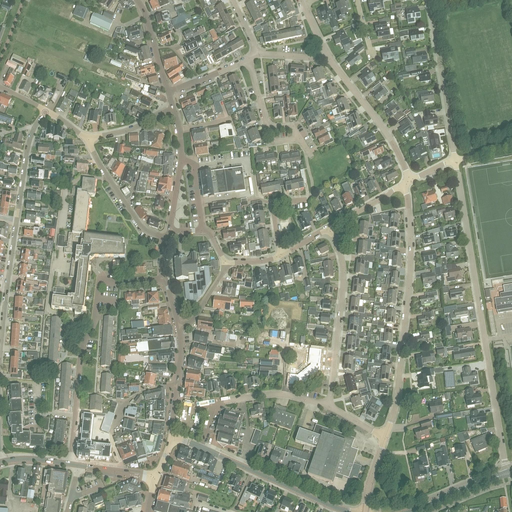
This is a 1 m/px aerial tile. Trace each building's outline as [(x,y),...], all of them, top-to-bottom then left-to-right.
[(109,9),(115,0),(102,0),(100,3),(109,9)] [(121,0),(124,4),(126,2),(128,5),(131,9),(135,6),(133,2),(131,0),(121,0)] [(153,11),(162,7),(170,4),(167,0),(157,0),(150,3),(153,11)] [(370,10),(380,9),(378,1),(383,1),(382,0),(374,0),(375,1),(368,2),(370,10)] [(291,3),(290,1),(280,6),(279,3),(273,6),(275,9),(279,7),(280,8),(279,9),(281,12),(292,7),(293,6),(291,3)] [(246,5),(249,11),(256,8),(255,6),(253,2),(246,5)] [(338,21),(342,20),(341,16),(348,14),(344,2),(336,4),(338,9),(334,10),(338,21)] [(216,15),(219,14),(226,10),(223,4),(216,8),(214,9),(216,12),(215,12),(211,14),(212,17),(216,15)] [(85,20),(89,10),(77,5),(73,14),(85,20)] [(176,11),(179,11),(181,17),(183,17),(186,15),(184,9),(183,9),(182,5),(175,8),(176,11)] [(295,10),(294,7),(293,7),(292,7),(281,12),(282,15),(286,14),(287,16),(295,12),(294,11),(295,10)] [(324,21),(328,20),(328,21),(332,23),(333,28),(332,28),(333,28),(334,32),(333,32),(339,30),(335,17),(333,17),(331,11),(328,12),(327,7),(317,10),(319,16),(322,15),(324,21)] [(251,17),(259,13),(256,8),(249,11),(251,17)] [(415,23),(415,18),(420,18),(418,11),(414,12),(413,8),(406,10),(408,20),(409,24),(415,23)] [(219,14),(220,16),(222,19),(229,16),(226,10),(219,14)] [(108,12),(104,11),(103,16),(112,20),(115,14),(109,12),(108,12)] [(172,22),(170,17),(169,12),(166,11),(162,12),(162,15),(156,17),(158,24),(165,23),(165,24),(172,22)] [(102,16),(94,13),(90,22),(109,31),(113,21),(112,21),(112,20),(103,16),(102,16)] [(254,23),(262,19),(259,13),(251,17),(254,23)] [(232,21),(229,16),(222,19),(223,22),(224,25),(232,21)] [(294,30),(296,38),(302,37),(300,25),(296,26),(295,23),(298,22),(297,18),(292,19),(292,23),(293,27),(294,30)] [(376,31),(377,31),(386,30),(385,24),(390,23),(389,18),(382,19),(383,24),(375,25),(376,31)] [(218,28),(215,29),(217,32),(219,30),(219,31),(223,29),(226,28),(228,33),(232,31),(231,28),(234,27),(235,26),(234,23),(233,24),(233,23),(232,21),(224,25),(222,26),(221,26),(218,28)] [(355,35),(359,33),(357,27),(359,27),(357,23),(351,25),(355,35)] [(128,36),(142,32),(140,26),(127,30),(128,36)] [(277,42),(275,34),(275,30),(272,31),(271,27),(268,28),(271,43),(277,42)] [(265,44),(271,43),(268,28),(265,29),(266,32),(262,33),(265,44)] [(386,30),(377,31),(378,37),(386,36),(387,40),(394,39),(393,35),(390,35),(389,29),(388,29),(386,30)] [(162,45),(172,40),(169,35),(172,33),(170,30),(158,37),(162,45)] [(192,33),(191,30),(183,34),(186,41),(194,37),(198,35),(196,31),(192,33)] [(418,33),(417,30),(410,31),(411,41),(423,40),(422,33),(418,33)] [(348,43),(343,31),(336,34),(338,36),(333,38),(336,45),(341,43),(345,53),(350,51),(350,50),(354,48),(351,42),(348,43)] [(130,42),(144,38),(142,32),(128,36),(130,42)] [(187,53),(197,48),(196,45),(202,42),(199,36),(186,43),(187,45),(183,47),(187,53)] [(229,46),(224,36),(221,38),(226,47),(224,49),(228,56),(233,53),(229,46)] [(238,50),(244,46),(240,39),(234,43),(238,50)] [(217,44),(216,43),(214,44),(222,59),(228,56),(224,49),(221,50),(219,47),(217,44)] [(233,53),(238,50),(234,43),(229,46),(233,53)] [(389,49),(382,50),(384,61),(393,59),(393,60),(398,60),(396,48),(401,47),(401,43),(391,44),(392,49),(389,49)] [(222,59),(214,44),(209,46),(210,48),(212,47),(214,50),(213,50),(215,53),(212,55),(215,59),(214,59),(214,60),(215,63),(216,63),(220,61),(220,60),(222,59)] [(351,67),(360,60),(357,55),(364,49),(361,45),(354,50),(355,51),(348,56),(350,58),(347,61),(351,67)] [(140,50),(135,48),(133,47),(131,52),(137,54),(139,54),(140,58),(141,61),(143,60),(143,62),(152,60),(149,48),(140,50)] [(203,55),(200,48),(191,53),(185,57),(189,64),(190,65),(193,64),(194,63),(193,62),(196,60),(194,57),(199,54),(200,56),(203,55)] [(406,58),(412,57),(413,64),(419,63),(427,62),(427,60),(426,53),(418,54),(418,55),(416,56),(416,54),(415,49),(408,51),(405,51),(406,58)] [(165,70),(178,66),(174,54),(161,58),(165,70)] [(24,68),(27,61),(13,55),(10,61),(8,60),(6,65),(15,70),(17,65),(19,66),(23,68),(24,68)] [(129,64),(131,60),(120,55),(118,60),(129,64)] [(29,72),(32,66),(27,64),(22,75),(25,77),(28,72),(29,72)] [(142,77),(155,73),(153,64),(140,67),(142,77)] [(170,79),(181,71),(180,69),(183,67),(181,64),(178,66),(166,74),(170,79)] [(268,68),(269,75),(284,73),(283,70),(279,71),(279,70),(276,71),(276,67),(273,68),(273,67),(272,66),(270,67),(269,67),(269,68),(268,68)] [(296,82),(297,67),(291,66),(291,69),(288,69),(288,74),(290,74),(294,75),(293,78),(294,78),(293,82),(296,82)] [(10,85),(14,78),(11,76),(12,75),(11,75),(14,70),(10,68),(7,74),(8,75),(4,82),(10,85)] [(315,77),(323,74),(321,69),(313,72),(314,74),(310,75),(310,72),(306,72),(306,77),(306,79),(309,79),(315,77)] [(366,87),(372,82),(370,80),(373,77),(367,69),(361,73),(363,76),(360,78),(366,87)] [(184,77),(188,75),(185,70),(170,79),(173,85),(181,80),(180,78),(184,76),(184,77)] [(423,74),(422,70),(412,72),(406,72),(395,74),(398,81),(403,80),(403,78),(404,78),(404,77),(409,77),(411,76),(411,77),(419,75),(421,83),(425,82),(425,81),(430,80),(429,73),(423,74)] [(287,76),(286,73),(284,73),(269,75),(269,81),(277,80),(277,77),(280,77),(280,76),(284,76),(287,76)] [(70,79),(59,74),(57,79),(67,84),(70,79)] [(317,83),(325,80),(323,74),(315,77),(317,83)] [(150,84),(157,82),(156,75),(148,77),(150,84)] [(228,86),(231,85),(231,84),(238,82),(236,76),(229,78),(230,82),(227,83),(223,84),(223,85),(222,85),(221,81),(217,83),(219,89),(221,88),(228,86)] [(27,93),(32,85),(24,81),(20,90),(27,93)] [(233,90),(240,88),(238,82),(231,84),(231,85),(228,86),(229,88),(229,89),(232,88),(233,90)] [(377,101),(386,94),(381,89),(383,87),(380,83),(372,89),(375,93),(372,95),(377,101)] [(323,94),(335,90),(333,84),(321,88),(323,94)] [(279,93),(278,86),(270,87),(271,94),(278,93),(278,96),(284,96),(283,92),(279,93)] [(151,89),(146,87),(145,90),(150,91),(149,94),(155,97),(157,91),(151,88),(151,89)] [(197,97),(208,92),(206,88),(195,92),(197,97)] [(226,93),(227,95),(227,96),(231,94),(234,93),(235,96),(243,93),(240,88),(233,90),(230,91),(226,93)] [(54,103),(59,92),(54,90),(53,94),(51,93),(51,92),(46,89),(44,92),(43,92),(38,90),(37,92),(37,93),(35,96),(40,98),(39,99),(44,102),(45,100),(46,99),(47,100),(48,97),(50,98),(49,101),(54,103)] [(142,104),(149,108),(150,107),(150,108),(151,108),(152,105),(152,104),(151,104),(152,101),(144,98),(142,97),(139,96),(140,93),(133,90),(130,95),(139,99),(139,100),(143,101),(142,104)] [(328,102),(328,99),(337,96),(335,90),(323,94),(325,100),(321,101),(317,102),(318,105),(328,102)] [(428,94),(427,91),(417,93),(416,94),(416,97),(418,97),(418,100),(421,100),(422,103),(434,101),(432,93),(428,94)] [(236,100),(237,102),(245,99),(243,93),(235,96),(236,100)] [(66,99),(73,103),(76,98),(68,94),(66,99)] [(0,98),(0,103),(6,107),(7,107),(11,99),(10,99),(2,95),(0,98)] [(183,109),(197,103),(193,95),(179,101),(183,109)] [(66,108),(69,102),(61,97),(56,108),(63,112),(66,108)] [(247,105),(245,99),(237,102),(238,105),(239,108),(247,105)] [(347,105),(345,99),(337,102),(332,104),(333,107),(338,105),(339,108),(347,105)] [(290,107),(289,100),(284,101),(284,108),(288,107),(289,117),(297,116),(296,106),(290,107)] [(135,108),(132,107),(133,106),(127,103),(124,101),(122,105),(126,106),(133,110),(134,109),(136,110),(135,111),(140,114),(143,116),(145,113),(145,112),(140,108),(139,109),(135,107),(135,108)] [(404,116),(395,105),(396,105),(393,101),(386,106),(388,109),(389,109),(389,110),(386,113),(390,119),(395,115),(399,120),(404,116)] [(85,117),(87,113),(90,105),(86,104),(84,109),(77,107),(74,117),(81,119),(82,116),(85,117)] [(133,110),(126,106),(122,105),(121,107),(123,108),(121,111),(124,112),(128,115),(130,111),(132,112),(131,113),(134,115),(133,116),(140,120),(140,119),(141,119),(143,116),(140,114),(135,111),(136,110),(134,109),(133,110)] [(185,116),(194,112),(193,110),(199,108),(197,105),(187,109),(187,110),(184,112),(185,116)] [(349,111),(347,105),(339,108),(335,109),(336,115),(333,116),(334,119),(341,117),(340,114),(349,111)] [(109,111),(108,107),(103,108),(102,110),(102,111),(103,112),(103,118),(106,117),(107,125),(115,124),(114,115),(109,116),(109,111)] [(316,112),(313,107),(307,110),(309,113),(303,116),(306,122),(318,116),(317,112),(316,112)] [(275,119),(282,118),(281,108),(274,109),(275,119)] [(245,113),(244,110),(237,113),(238,115),(240,115),(242,121),(245,120),(254,117),(252,111),(245,113)] [(207,119),(214,116),(212,111),(205,113),(207,119)] [(195,114),(194,112),(185,116),(187,121),(196,117),(200,115),(199,113),(195,114)] [(436,118),(436,117),(429,118),(429,115),(430,115),(430,112),(424,113),(425,118),(424,119),(426,127),(428,126),(428,129),(429,130),(433,129),(433,128),(433,125),(437,125),(437,120),(438,120),(438,118),(436,118)] [(96,124),(98,114),(91,113),(89,123),(96,124)] [(5,117),(2,115),(0,114),(0,122),(3,124),(3,123),(11,125),(13,119),(5,116),(5,117)] [(347,125),(359,121),(357,115),(346,119),(346,120),(347,125)] [(322,125),(319,120),(320,119),(318,116),(306,122),(309,128),(315,125),(316,128),(319,127),(322,125)] [(415,120),(417,124),(422,122),(420,116),(414,119),(415,120)] [(247,126),(256,122),(254,117),(245,120),(247,126)] [(407,119),(402,122),(399,124),(402,128),(399,130),(403,137),(412,130),(408,124),(410,123),(407,119)] [(353,129),(361,126),(359,121),(347,125),(349,130),(352,129),(353,129)] [(52,126),(52,125),(48,125),(48,126),(47,131),(42,131),(42,135),(41,135),(40,139),(41,139),(41,135),(54,136),(53,140),(54,137),(54,128),(55,128),(55,126),(52,126)] [(231,125),(219,127),(219,131),(221,140),(228,138),(228,139),(229,139),(236,138),(235,137),(236,137),(231,125)] [(316,139),(317,139),(326,135),(323,129),(323,128),(321,130),(319,127),(316,128),(318,131),(313,133),(316,139)] [(61,129),(61,128),(57,128),(57,129),(55,128),(54,128),(54,137),(60,138),(60,139),(66,139),(66,135),(61,135),(61,129)] [(249,132),(247,129),(242,131),(237,133),(238,136),(240,135),(240,137),(244,135),(244,134),(248,133),(250,138),(259,135),(257,130),(249,132)] [(194,143),(207,141),(205,130),(192,132),(194,143)] [(163,140),(164,135),(155,133),(154,136),(153,136),(154,135),(152,134),(151,135),(150,135),(149,134),(148,134),(148,135),(147,135),(147,134),(140,134),(140,146),(149,145),(149,142),(149,141),(150,141),(150,142),(151,142),(152,142),(152,141),(153,141),(151,146),(161,149),(162,144),(161,144),(162,140),(163,140)] [(368,133),(366,134),(359,138),(362,143),(366,141),(368,145),(376,141),(373,134),(369,136),(368,133)] [(440,150),(438,141),(439,141),(438,136),(434,136),(433,133),(426,134),(427,140),(430,140),(431,151),(432,151),(432,152),(437,151),(437,150),(440,150)] [(21,142),(23,136),(17,134),(15,140),(14,140),(13,144),(7,142),(8,140),(4,139),(2,145),(13,148),(13,147),(21,149),(23,143),(21,142)] [(329,140),(327,134),(326,135),(317,139),(320,145),(327,142),(328,144),(334,142),(332,139),(329,140)] [(250,138),(246,140),(248,146),(248,148),(252,148),(252,144),(261,140),(259,135),(250,138)] [(423,144),(422,141),(420,142),(421,145),(416,147),(417,149),(410,152),(415,162),(421,159),(420,156),(427,153),(424,144),(423,144)] [(196,155),(208,154),(207,143),(195,145),(196,155)] [(53,152),(54,145),(48,144),(47,147),(39,147),(38,153),(48,153),(48,151),(53,152)] [(77,152),(77,149),(74,149),(74,146),(64,146),(64,152),(70,152),(70,155),(77,155),(78,155),(78,152),(77,152)] [(381,147),(380,146),(372,150),(371,148),(361,152),(363,158),(370,155),(371,158),(383,152),(382,149),(383,149),(382,147),(381,147)] [(254,165),(257,165),(262,164),(260,154),(257,154),(257,155),(255,156),(256,161),(253,161),(254,165)] [(117,161),(109,156),(108,158),(106,157),(103,161),(107,163),(105,166),(112,170),(117,161)] [(40,159),(32,158),(31,165),(43,166),(49,167),(49,163),(44,162),(44,160),(44,159),(40,158),(40,159)] [(382,161),(380,158),(373,161),(376,167),(381,164),(383,169),(392,165),(389,158),(382,161)] [(150,169),(151,164),(146,163),(141,161),(139,168),(140,168),(138,172),(141,173),(137,193),(145,194),(146,190),(149,174),(150,169)] [(0,169),(8,171),(8,173),(16,175),(17,168),(9,167),(10,166),(4,165),(4,163),(0,162),(0,169)] [(78,162),(75,162),(75,166),(77,166),(77,169),(87,170),(88,163),(78,162)] [(119,177),(122,172),(125,167),(118,162),(112,173),(119,177)] [(371,175),(374,173),(369,162),(365,164),(370,174),(371,175)] [(172,177),(173,168),(162,167),(162,170),(165,170),(164,177),(172,177)] [(243,176),(242,168),(211,172),(210,170),(206,171),(206,173),(200,173),(201,181),(243,176)] [(131,185),(135,172),(126,169),(121,182),(131,185)] [(44,171),(42,171),(38,170),(38,172),(31,171),(30,178),(38,178),(44,179),(44,171)] [(291,175),(290,171),(288,172),(289,176),(290,179),(291,182),(293,191),(298,189),(297,181),(296,181),(293,182),(291,175)] [(397,177),(395,171),(388,174),(386,171),(381,174),(383,178),(386,177),(389,182),(394,179),(397,177)] [(13,183),(14,181),(12,180),(12,179),(6,178),(6,177),(0,175),(0,181),(4,182),(4,185),(12,186),(12,184),(13,183)] [(244,180),(243,176),(201,181),(202,189),(244,183),(244,182),(246,182),(245,180),(244,180)] [(299,181),(298,177),(296,177),(296,181),(297,181),(298,189),(304,188),(305,187),(305,185),(304,184),(303,180),(299,181)] [(367,184),(370,189),(369,190),(370,193),(374,191),(373,190),(377,189),(371,177),(368,178),(370,183),(367,184)] [(287,183),(286,178),(281,179),(282,187),(285,186),(286,192),(293,191),(291,182),(287,183)] [(94,195),(96,180),(83,179),(82,188),(73,187),(72,193),(74,193),(73,196),(77,197),(72,234),(78,234),(77,239),(81,239),(81,238),(82,233),(85,233),(86,233),(88,212),(90,197),(88,197),(88,194),(94,195)] [(170,192),(172,180),(160,179),(159,188),(158,188),(157,192),(162,193),(163,191),(170,192)] [(282,187),(281,179),(278,180),(275,180),(275,183),(273,184),(274,192),(280,191),(279,187),(282,187)] [(358,199),(364,196),(362,191),(365,190),(362,183),(363,183),(361,179),(358,180),(359,184),(357,184),(358,186),(353,188),(358,199)] [(38,190),(42,190),(43,185),(43,182),(32,181),(31,187),(38,188),(38,190)] [(214,197),(214,195),(245,191),(244,183),(202,189),(203,197),(209,196),(209,198),(214,197)] [(346,206),(353,203),(350,196),(353,195),(349,186),(346,188),(347,191),(345,192),(346,194),(342,196),(346,206)] [(126,199),(131,195),(127,189),(122,193),(126,199)] [(335,212),(342,209),(336,198),(339,197),(336,190),(333,192),(335,197),(329,199),(335,212)] [(10,199),(10,194),(3,193),(4,192),(0,191),(0,195),(3,195),(2,198),(10,199)] [(437,200),(434,191),(428,193),(427,193),(422,194),(426,208),(427,208),(432,206),(431,202),(437,200)] [(42,200),(42,195),(37,194),(37,193),(28,192),(28,199),(36,200),(42,200)] [(444,206),(454,203),(451,196),(441,198),(444,206)] [(325,211),(329,209),(327,203),(324,198),(320,200),(322,205),(319,207),(320,210),(317,211),(318,214),(315,216),(317,221),(321,220),(328,217),(325,211)] [(157,199),(157,200),(155,208),(163,210),(165,200),(160,199),(157,199)] [(212,214),(222,213),(222,208),(226,208),(225,202),(219,203),(219,206),(211,207),(212,214)] [(48,208),(42,207),(42,210),(40,210),(40,208),(35,207),(35,204),(27,203),(27,206),(26,206),(26,208),(27,208),(26,209),(42,212),(48,212),(48,208)] [(258,204),(252,205),(249,206),(250,209),(254,208),(254,212),(252,212),(253,215),(255,214),(263,213),(262,207),(258,207),(258,204)] [(141,219),(146,216),(147,216),(141,206),(135,210),(141,219)] [(445,211),(444,208),(438,210),(436,210),(438,215),(444,214),(445,219),(455,216),(453,209),(445,211)] [(303,230),(311,226),(307,219),(311,217),(308,212),(307,209),(303,211),(304,213),(301,215),(302,219),(300,221),(302,224),(300,225),(303,230)] [(422,218),(423,220),(421,220),(423,224),(424,224),(424,225),(434,223),(432,217),(438,215),(436,210),(429,212),(430,216),(422,218)] [(40,214),(28,212),(27,220),(31,221),(31,223),(35,224),(35,221),(36,217),(44,218),(45,213),(40,213),(40,214)] [(248,221),(252,221),(256,220),(264,219),(263,213),(255,214),(255,217),(252,218),(252,219),(248,219),(248,221)] [(217,227),(228,226),(227,221),(231,221),(230,215),(222,216),(223,219),(216,220),(217,227)] [(158,229),(160,222),(153,219),(153,218),(147,216),(146,216),(145,219),(150,221),(149,226),(158,229)] [(55,230),(57,220),(53,219),(53,225),(46,225),(45,229),(55,230)] [(250,230),(254,230),(261,228),(261,225),(265,225),(264,219),(256,220),(256,224),(249,225),(250,230)] [(387,222),(384,221),(384,225),(390,225),(389,228),(389,229),(394,229),(397,229),(398,223),(387,222)] [(8,232),(9,226),(0,224),(0,230),(0,231),(8,232)] [(447,229),(446,226),(450,226),(449,225),(441,227),(438,228),(439,233),(444,232),(445,235),(447,235),(447,238),(450,237),(450,238),(453,237),(456,236),(457,236),(456,232),(455,232),(455,228),(447,229)] [(227,229),(227,232),(223,232),(224,239),(235,238),(234,233),(241,232),(240,227),(229,228),(227,229)] [(262,231),(261,228),(254,230),(254,233),(255,239),(259,238),(268,237),(267,231),(262,231)] [(439,233),(438,228),(427,232),(430,231),(431,234),(423,236),(424,240),(423,240),(424,244),(425,244),(428,244),(431,243),(434,242),(433,240),(435,239),(434,234),(439,233)] [(37,236),(38,232),(34,232),(34,230),(25,229),(24,236),(33,237),(33,235),(37,236)] [(375,241),(376,237),(372,237),(372,231),(360,229),(359,236),(369,237),(369,240),(375,241)] [(121,241),(85,237),(85,233),(82,233),(81,238),(81,239),(77,239),(78,234),(72,234),(69,233),(67,248),(65,247),(64,253),(75,254),(74,259),(72,258),(70,277),(74,277),(72,295),(56,293),(55,297),(53,297),(52,308),(75,311),(75,315),(77,315),(77,318),(85,319),(86,313),(83,312),(87,272),(87,271),(88,261),(90,261),(92,263),(94,265),(96,263),(95,262),(93,259),(93,257),(123,256),(123,248),(123,247),(124,242),(121,241)] [(230,252),(241,250),(240,245),(246,244),(245,239),(237,240),(237,243),(229,244),(230,252)] [(380,246),(380,241),(375,241),(369,240),(368,243),(378,244),(378,245),(378,251),(379,251),(380,246)] [(391,244),(391,248),(390,247),(380,246),(380,250),(383,250),(390,251),(395,251),(396,248),(399,248),(399,242),(391,241),(388,241),(387,241),(385,241),(385,244),(387,244),(391,244)] [(446,246),(445,242),(440,244),(440,248),(440,251),(443,250),(442,247),(446,247),(447,251),(445,251),(446,258),(458,256),(457,249),(452,250),(452,245),(446,246)] [(328,251),(325,244),(318,248),(315,250),(316,252),(319,251),(321,255),(328,251)] [(211,245),(203,246),(203,245),(200,245),(200,246),(199,246),(200,257),(209,256),(208,248),(211,248),(211,245)] [(424,262),(436,260),(434,251),(422,254),(424,262)] [(196,261),(196,253),(191,254),(190,254),(190,255),(189,256),(188,258),(187,258),(187,257),(175,258),(175,263),(174,263),(174,264),(175,264),(175,269),(174,269),(175,269),(176,274),(175,274),(175,275),(176,275),(176,280),(188,279),(188,274),(194,273),(195,282),(184,283),(184,284),(185,284),(186,286),(184,286),(185,298),(186,299),(188,299),(192,303),(193,303),(195,303),(196,302),(202,296),(206,287),(207,288),(210,282),(210,281),(210,280),(209,267),(197,268),(197,261),(196,261)] [(310,261),(309,255),(305,256),(306,262),(310,261),(310,265),(315,264),(324,262),(323,258),(314,260),(310,261)] [(301,259),(300,258),(298,259),(297,260),(294,260),(296,266),(292,266),(294,275),(298,274),(298,276),(302,276),(301,273),(300,269),(304,268),(302,259),(301,259)] [(211,267),(213,267),(213,270),(218,270),(219,269),(218,261),(210,262),(211,267)] [(332,270),(332,263),(324,263),(324,264),(323,264),(323,267),(324,267),(324,268),(323,268),(319,268),(319,271),(332,270)] [(136,273),(146,273),(145,264),(135,265),(136,273)] [(285,282),(285,281),(293,280),(292,276),(289,265),(282,267),(283,273),(280,274),(282,283),(285,282)] [(453,265),(451,265),(447,265),(448,266),(447,266),(441,267),(442,274),(442,279),(444,278),(444,274),(448,273),(447,271),(448,271),(447,271),(448,271),(449,278),(447,279),(447,281),(448,282),(462,280),(461,276),(461,274),(460,268),(453,270),(453,265)] [(269,270),(270,274),(267,275),(267,277),(270,288),(275,287),(274,283),(280,282),(279,278),(280,278),(278,278),(276,269),(278,268),(277,268),(269,270)] [(244,279),(245,275),(242,274),(243,271),(233,269),(232,278),(242,279),(242,278),(244,279)] [(333,278),(332,270),(319,271),(320,274),(323,274),(323,273),(325,273),(325,275),(324,275),(324,277),(325,277),(325,278),(333,278)] [(256,272),(256,273),(254,273),(255,278),(254,278),(255,284),(259,283),(260,285),(262,285),(263,286),(268,285),(266,275),(263,276),(262,273),(262,271),(259,272),(258,271),(257,271),(256,272)] [(423,285),(435,282),(434,274),(422,276),(423,285)] [(370,282),(371,279),(364,278),(358,278),(358,281),(354,280),(353,287),(361,288),(361,284),(365,285),(365,282),(370,282)] [(332,297),(333,288),(326,287),(327,284),(325,284),(325,283),(316,282),(315,286),(319,287),(319,289),(325,290),(324,296),(332,297)] [(503,297),(495,299),(496,308),(499,307),(499,308),(497,310),(498,313),(511,311),(511,284),(503,286),(504,294),(503,294),(503,296),(503,297)] [(450,292),(449,287),(446,287),(442,288),(443,294),(445,294),(446,296),(448,295),(448,293),(450,293),(451,299),(463,297),(463,294),(464,294),(463,289),(450,292)] [(383,298),(388,298),(396,299),(397,293),(389,292),(389,289),(381,288),(381,291),(385,291),(385,295),(383,295),(383,298)] [(146,304),(158,303),(158,293),(156,293),(156,291),(152,292),(152,294),(148,294),(148,295),(145,296),(146,298),(146,304)] [(138,305),(139,305),(139,301),(140,300),(145,299),(144,292),(134,293),(135,305),(138,305)] [(421,305),(434,303),(433,297),(437,296),(437,292),(424,294),(425,297),(420,298),(421,305)] [(135,305),(134,293),(125,294),(126,301),(130,301),(131,301),(131,305),(132,305),(135,305)] [(374,306),(379,307),(386,307),(386,304),(381,304),(381,303),(378,303),(379,298),(375,297),(374,302),(374,306)] [(317,302),(317,305),(323,306),(322,310),(330,311),(331,303),(323,302),(317,301),(317,302)] [(160,310),(160,306),(154,306),(148,307),(148,308),(148,311),(154,310),(154,311),(155,317),(158,317),(158,320),(169,318),(168,309),(160,310)] [(366,318),(369,318),(372,318),(372,315),(367,314),(364,314),(365,308),(359,307),(351,306),(350,312),(354,313),(360,314),(360,317),(366,318)] [(452,311),(451,307),(444,308),(444,318),(447,318),(447,314),(450,314),(451,319),(468,316),(467,309),(454,311),(454,310),(452,311)] [(318,315),(316,315),(317,312),(316,312),(312,311),(309,311),(308,311),(308,315),(314,316),(314,318),(317,318),(321,319),(321,323),(329,324),(330,316),(318,315)] [(419,325),(428,323),(427,316),(429,316),(428,313),(422,314),(423,317),(418,318),(419,325)] [(60,327),(61,318),(52,317),(51,327),(60,327)] [(113,326),(113,317),(104,317),(104,325),(113,326)] [(213,319),(199,317),(198,328),(212,330),(213,319)] [(369,321),(369,318),(366,318),(360,317),(360,320),(353,319),(351,319),(350,325),(358,326),(361,327),(361,323),(362,320),(366,321),(369,321)] [(159,326),(169,325),(169,318),(158,320),(159,326)] [(112,334),(113,326),(104,325),(103,333),(112,334)] [(172,336),(171,326),(145,329),(132,330),(121,331),(122,338),(122,342),(127,342),(142,340),(141,335),(151,334),(151,337),(157,336),(157,337),(159,337),(172,336)] [(60,336),(60,327),(51,327),(50,335),(60,336)] [(467,341),(466,337),(471,337),(470,329),(463,330),(463,329),(456,330),(457,335),(455,335),(456,339),(461,338),(462,342),(467,341)] [(327,340),(328,331),(317,330),(316,339),(327,340)] [(211,345),(212,342),(207,341),(209,334),(196,331),(194,341),(209,345),(211,345)] [(226,334),(216,332),(216,336),(215,340),(224,342),(226,334)] [(417,347),(420,346),(420,344),(428,343),(428,339),(430,339),(429,332),(420,334),(421,337),(416,337),(417,347)] [(111,342),(112,334),(103,333),(103,341),(111,342)] [(59,345),(60,336),(50,335),(50,344),(59,345)] [(376,341),(375,345),(383,345),(384,342),(388,343),(391,343),(392,337),(380,336),(379,342),(376,341)] [(174,349),(173,338),(148,341),(146,341),(143,341),(142,340),(127,342),(128,347),(136,346),(137,348),(136,348),(136,351),(137,351),(137,352),(130,352),(130,355),(139,354),(139,353),(149,352),(149,351),(174,349)] [(111,350),(111,342),(103,341),(102,350),(111,350)] [(208,348),(194,343),(192,349),(207,354),(207,353),(220,355),(222,348),(211,345),(209,345),(208,348)] [(58,354),(59,345),(50,344),(49,353),(58,354)] [(291,344),(290,351),(298,352),(299,345),(291,344)] [(459,350),(458,346),(446,348),(447,352),(454,351),(454,353),(453,353),(454,359),(475,356),(473,348),(459,350)] [(290,374),(288,385),(300,386),(303,384),(320,371),(321,368),(321,364),(320,364),(322,350),(309,348),(307,363),(310,364),(310,365),(297,375),(290,374)] [(205,359),(207,354),(192,349),(191,355),(205,359)] [(110,359),(111,350),(102,350),(101,358),(110,359)] [(175,363),(173,350),(149,352),(149,357),(156,356),(158,358),(159,361),(160,361),(160,362),(162,362),(162,361),(169,360),(170,363),(175,363)] [(433,351),(423,353),(421,353),(422,356),(416,357),(418,368),(423,367),(423,363),(426,363),(431,362),(430,357),(434,357),(433,351)] [(57,363),(58,354),(49,353),(48,362),(57,363)] [(382,355),(379,355),(379,361),(374,360),(373,363),(373,364),(380,364),(386,365),(386,362),(389,362),(390,356),(382,355)] [(196,362),(198,358),(191,356),(187,367),(194,369),(195,366),(194,366),(195,363),(195,362),(196,363),(196,362)] [(110,367),(110,359),(101,358),(101,366),(110,367)] [(201,371),(203,366),(195,363),(194,366),(195,366),(194,369),(201,371)] [(71,372),(71,364),(63,364),(62,371),(71,372)] [(354,370),(352,370),(352,364),(344,364),(344,370),(346,370),(346,375),(355,373),(358,372),(358,370),(354,370)] [(167,373),(167,366),(159,366),(159,365),(152,365),(152,373),(162,373),(163,372),(167,373)] [(476,372),(471,373),(470,368),(463,369),(464,374),(462,374),(463,383),(478,381),(476,372)] [(22,379),(22,373),(18,372),(18,369),(11,369),(10,374),(17,375),(17,378),(22,379)] [(435,374),(434,370),(434,369),(427,370),(428,375),(422,376),(418,376),(420,389),(429,387),(428,383),(427,378),(432,377),(435,376),(435,374)] [(70,380),(71,372),(62,371),(61,379),(70,380)] [(201,373),(187,371),(186,380),(194,381),(199,382),(200,382),(201,373)] [(155,387),(157,376),(143,373),(142,377),(141,377),(140,381),(143,382),(143,385),(155,387)] [(111,384),(111,375),(110,375),(107,374),(102,374),(102,383),(111,384)] [(222,387),(226,387),(227,391),(235,390),(234,380),(229,380),(229,375),(221,377),(222,384),(222,387)] [(246,380),(246,377),(242,377),(244,385),(249,384),(250,389),(256,388),(256,387),(257,386),(259,386),(258,381),(257,381),(257,378),(246,380)] [(354,381),(353,377),(345,379),(347,386),(355,384),(358,383),(357,380),(354,381)] [(70,387),(70,380),(61,379),(61,387),(70,387)] [(198,385),(199,382),(194,381),(186,380),(185,382),(185,389),(186,389),(185,397),(190,398),(191,397),(196,397),(196,396),(204,397),(206,386),(198,385)] [(381,386),(381,383),(375,383),(368,382),(369,384),(369,387),(370,390),(375,390),(379,390),(379,394),(387,395),(388,387),(381,386)] [(110,393),(111,384),(102,383),(101,393),(110,393)] [(125,384),(125,383),(124,383),(125,386),(121,385),(121,399),(124,399),(125,391),(129,391),(129,392),(139,391),(139,384),(129,385),(129,384),(125,384)] [(213,383),(207,384),(206,392),(209,392),(211,391),(211,393),(214,393),(214,394),(218,393),(218,392),(219,392),(219,388),(218,389),(217,383),(213,384),(213,383)] [(349,394),(357,392),(355,384),(347,386),(349,394)] [(69,395),(70,387),(61,387),(60,394),(69,395)] [(473,395),(472,389),(465,390),(467,397),(466,397),(467,405),(474,404),(474,405),(482,403),(480,394),(473,395)] [(154,401),(164,400),(164,390),(159,390),(152,392),(154,399),(154,401)] [(146,401),(154,399),(152,392),(144,393),(146,401)] [(69,403),(69,395),(60,394),(60,402),(69,403)] [(362,406),(359,397),(351,400),(352,405),(353,404),(354,408),(362,406)] [(68,410),(69,403),(60,402),(59,410),(68,410)] [(165,413),(165,402),(146,402),(146,412),(165,413)] [(374,420),(377,414),(376,413),(380,407),(371,402),(366,410),(369,412),(367,416),(374,420)] [(431,414),(443,411),(441,403),(429,405),(431,414)] [(291,431),(296,416),(286,413),(287,409),(275,405),(274,407),(275,407),(274,410),(275,410),(270,423),(291,431)] [(262,410),(262,406),(255,407),(255,410),(251,411),(252,416),(263,414),(264,422),(267,421),(265,409),(262,410)] [(127,410),(125,410),(124,416),(135,419),(136,414),(140,415),(140,412),(136,411),(128,410),(127,410)] [(238,421),(240,414),(226,410),(224,416),(221,415),(217,426),(216,429),(217,430),(215,435),(219,436),(217,442),(238,448),(239,444),(236,443),(242,422),(238,421)] [(478,415),(478,411),(471,412),(472,416),(471,416),(472,424),(475,424),(476,428),(481,427),(482,426),(482,423),(486,422),(485,414),(478,415)] [(114,414),(109,412),(108,412),(108,414),(107,415),(106,414),(104,421),(112,424),(115,414),(114,414)] [(165,422),(165,413),(146,412),(146,420),(165,422)] [(9,421),(22,420),(21,414),(21,413),(10,414),(9,414),(9,421)] [(78,443),(77,458),(90,460),(90,458),(94,458),(94,459),(110,460),(111,447),(96,445),(96,446),(93,446),(93,447),(91,447),(92,444),(90,444),(93,416),(90,416),(87,415),(84,415),(81,443),(78,443)] [(48,431),(50,419),(40,418),(40,421),(45,422),(44,430),(48,431)] [(14,428),(20,428),(22,427),(22,420),(9,421),(10,428),(14,428)] [(134,422),(125,420),(123,428),(123,429),(124,429),(133,431),(135,422),(134,422)] [(149,424),(148,427),(149,428),(159,429),(158,432),(164,433),(165,423),(154,422),(145,421),(137,420),(137,423),(145,424),(149,424)] [(108,433),(112,424),(104,421),(101,430),(108,433)] [(417,439),(429,436),(427,429),(432,428),(431,425),(430,421),(425,422),(420,424),(422,428),(414,431),(417,439)] [(355,439),(322,427),(314,424),(311,434),(300,430),(296,442),(305,445),(303,449),(310,451),(315,453),(309,470),(308,475),(332,483),(333,484),(337,474),(349,478),(354,464),(359,451),(352,448),(355,439)] [(163,438),(164,433),(158,432),(159,429),(149,428),(148,427),(148,431),(153,432),(152,435),(163,438)] [(133,431),(124,429),(123,433),(122,434),(121,431),(115,434),(116,436),(113,437),(123,461),(136,456),(131,444),(134,443),(132,438),(140,436),(139,432),(133,431)] [(256,446),(261,432),(256,430),(251,444),(256,446)] [(466,443),(470,442),(469,439),(470,439),(467,432),(462,433),(464,439),(466,443)] [(31,436),(31,434),(23,433),(23,435),(22,435),(22,445),(30,446),(30,436),(31,436)] [(148,435),(140,433),(146,456),(147,456),(148,457),(152,456),(152,454),(159,452),(160,451),(163,438),(152,436),(152,435),(148,434),(148,435)] [(464,439),(462,433),(457,434),(457,435),(458,434),(461,442),(465,441),(465,442),(464,439)] [(475,453),(488,447),(485,440),(489,439),(487,434),(470,441),(475,453)] [(22,445),(22,435),(21,435),(13,435),(13,441),(16,441),(16,445),(22,445)] [(143,458),(144,457),(146,456),(141,439),(135,440),(137,445),(134,446),(138,458),(140,458),(142,459),(143,458)] [(268,457),(270,453),(272,446),(274,442),(272,442),(271,446),(265,444),(264,448),(261,447),(257,456),(264,459),(265,456),(268,457)] [(456,453),(452,454),(453,460),(457,459),(464,458),(463,453),(466,452),(465,445),(455,447),(456,453)] [(203,463),(205,456),(190,450),(191,450),(182,447),(180,453),(203,463)] [(308,454),(288,447),(287,450),(293,453),(292,455),(306,460),(308,454)] [(439,467),(446,466),(445,461),(448,460),(445,447),(442,448),(443,454),(436,455),(439,467)] [(284,458),(286,451),(279,449),(278,452),(274,450),(270,462),(277,464),(280,457),(284,458)] [(315,453),(310,451),(309,454),(306,461),(307,461),(307,460),(308,461),(305,469),(309,470),(315,453)] [(201,469),(203,463),(180,453),(177,459),(186,463),(187,463),(187,464),(201,469)] [(222,483),(223,477),(213,474),(217,461),(215,460),(205,456),(203,463),(201,469),(199,473),(203,474),(201,479),(202,480),(201,482),(212,486),(212,485),(217,487),(219,482),(222,483)] [(414,477),(417,477),(417,478),(424,476),(424,475),(427,474),(426,468),(424,468),(424,467),(428,467),(426,456),(420,457),(421,462),(414,464),(415,469),(412,470),(414,477)] [(186,479),(190,467),(175,462),(171,473),(180,476),(180,477),(186,479)] [(290,463),(289,466),(288,469),(293,471),(293,472),(299,474),(300,470),(301,466),(295,464),(295,465),(290,463)] [(357,478),(361,467),(354,464),(349,478),(352,480),(353,480),(354,477),(357,478)] [(40,476),(41,468),(34,467),(32,480),(30,479),(29,487),(35,488),(37,475),(40,476)] [(24,482),(26,471),(18,470),(16,481),(24,482)] [(53,486),(56,472),(45,471),(43,485),(50,486),(53,486)] [(66,488),(67,478),(66,476),(66,474),(56,472),(53,486),(66,488)] [(240,494),(243,488),(238,485),(241,479),(233,475),(230,481),(232,482),(230,485),(235,488),(233,491),(240,494)] [(163,488),(174,491),(175,488),(177,489),(179,490),(182,481),(180,480),(179,481),(175,479),(170,477),(169,479),(166,478),(164,484),(163,484),(163,487),(163,488)] [(0,505),(5,506),(6,502),(7,496),(5,496),(6,491),(7,491),(8,483),(8,482),(2,481),(2,483),(0,482),(0,490),(1,491),(0,496),(0,495),(0,505)] [(135,484),(133,483),(133,481),(131,481),(119,485),(121,490),(118,492),(119,494),(127,491),(134,494),(140,492),(141,489),(139,484),(137,483),(135,484)] [(65,496),(66,488),(53,486),(50,486),(49,489),(48,493),(60,495),(65,496)] [(252,486),(248,494),(244,492),(239,503),(244,505),(246,500),(248,501),(250,496),(255,498),(256,497),(262,500),(260,503),(264,496),(261,494),(263,489),(258,487),(258,488),(252,486)] [(158,501),(158,502),(159,502),(170,505),(173,505),(173,506),(188,509),(190,500),(189,500),(190,497),(190,496),(188,496),(183,495),(178,495),(175,492),(170,491),(162,489),(161,491),(160,491),(158,500),(158,501)] [(273,503),(277,495),(269,492),(267,498),(264,496),(261,502),(267,505),(269,501),(273,503)] [(60,508),(62,498),(60,498),(60,495),(48,493),(47,493),(45,506),(60,508)] [(95,507),(101,505),(104,504),(100,495),(92,498),(95,507)] [(139,506),(140,505),(141,505),(139,495),(134,495),(126,497),(126,499),(119,501),(121,509),(124,508),(125,510),(129,509),(128,508),(135,506),(136,507),(139,507),(139,506)] [(289,501),(285,499),(282,506),(280,509),(285,511),(286,508),(289,509),(289,510),(293,511),(295,507),(291,505),(293,502),(292,502),(292,501),(290,500),(289,500),(289,501)] [(86,511),(88,502),(85,502),(82,503),(84,507),(84,509),(79,509),(78,511),(86,511)] [(170,505),(159,502),(158,502),(154,511),(186,511),(187,510),(180,508),(173,506),(173,505),(170,505)]
